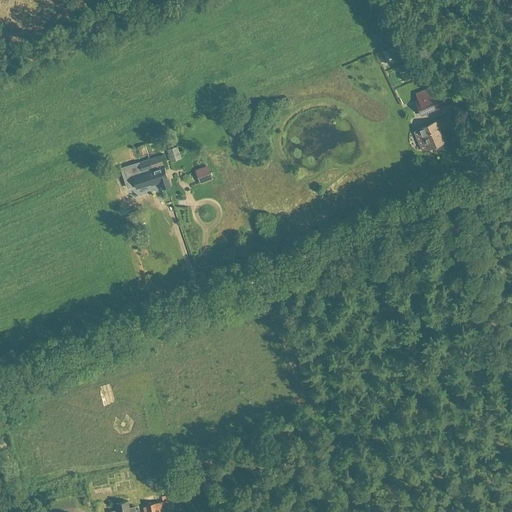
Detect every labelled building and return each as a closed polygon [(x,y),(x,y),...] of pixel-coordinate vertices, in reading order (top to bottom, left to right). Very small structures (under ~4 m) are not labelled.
[(423,69),(433,63),(425,48),(427,47),(424,40),(411,47),(423,69)] [(383,51),(387,61),(394,59),(390,48),(383,51)] [(417,82),(420,90),(414,92),(416,99),(435,93),(430,77),(417,82)] [(416,102),(421,114),(451,101),(446,89),(416,102)] [(445,141),(443,135),(440,129),(453,124),(449,114),(419,127),(428,148),(445,141)] [(137,146),(140,155),(148,153),(145,144),(137,146)] [(167,149),(171,161),(181,158),(177,146),(167,149)] [(161,155),(148,159),(150,164),(151,163),(156,178),(157,178),(159,183),(160,182),(162,188),(171,185),(161,155)] [(150,164),(148,159),(140,162),(143,172),(133,175),(137,188),(151,183),(151,185),(159,183),(157,178),(156,178),(151,163),(150,164)] [(208,165),(196,169),(201,182),(213,178),(208,165)] [(129,212),(133,224),(142,221),(138,209),(129,212)] [(191,417),(182,421),(184,427),(194,424),(191,417)] [(130,508),(128,501),(115,503),(117,510),(111,511),(110,511),(136,511),(135,507),(130,508)] [(167,511),(165,501),(146,504),(147,506),(143,506),(144,511),(167,511)]
